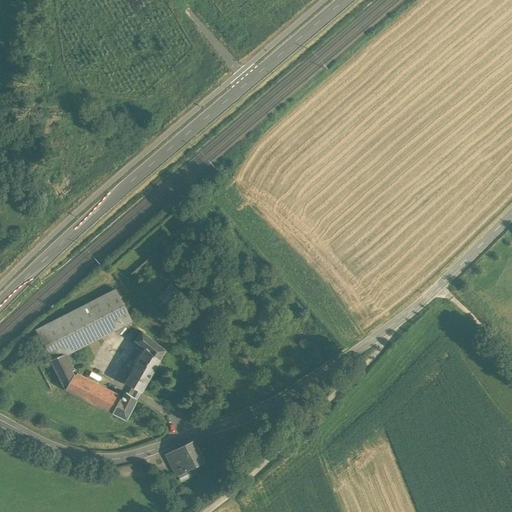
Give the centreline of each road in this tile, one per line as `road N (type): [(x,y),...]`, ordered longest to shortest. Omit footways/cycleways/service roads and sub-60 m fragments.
road 1 (secondary): [(0,417),(65,451),(108,459),(260,413),(376,337),(511,215)]
road 2 (secondary): [(119,189),(342,0)]
road 3 (track): [(376,337),(367,362),(208,511)]
road 4 (secondary): [(119,189),(0,302)]
